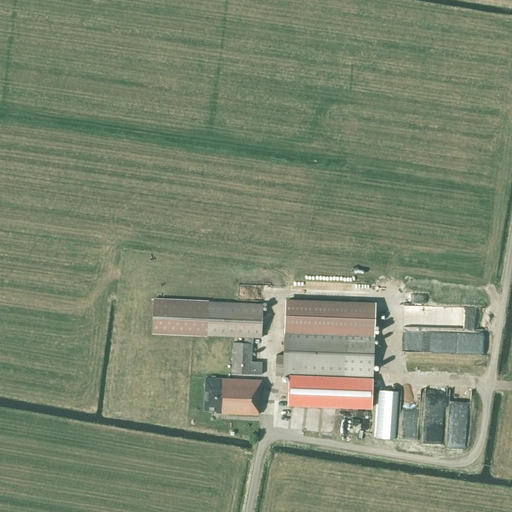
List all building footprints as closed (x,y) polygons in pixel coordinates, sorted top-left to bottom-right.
[(283,277),(296,280),(297,274),(295,274),(297,267),(286,265),(283,277)] [(244,337),(244,343),(233,342),(232,374),(265,375),(266,362),(251,362),(252,338),(261,338),(262,304),(154,299),(152,333),(244,337)] [(376,304),(286,301),(285,325),(284,353),(276,352),(275,375),(290,376),(289,403),(372,406),(375,329),(376,304)] [(397,317),(398,302),(391,301),(390,316),(397,317)] [(258,404),(260,404),(261,380),(205,378),(204,411),(215,411),(215,413),(258,415),(258,404)] [(381,388),(378,436),(393,437),(396,389),(381,388)] [(400,420),(417,420),(418,390),(401,389),(400,420)] [(424,389),(425,412),(434,412),(433,404),(432,404),(432,397),(436,397),(436,391),(431,391),(431,389),(424,389)] [(448,419),(448,447),(470,447),(470,390),(450,390),(450,407),(447,407),(447,419),(448,419)] [(398,425),(398,439),(417,439),(417,424),(398,425)] [(422,431),(422,444),(444,445),(444,432),(422,431)]
